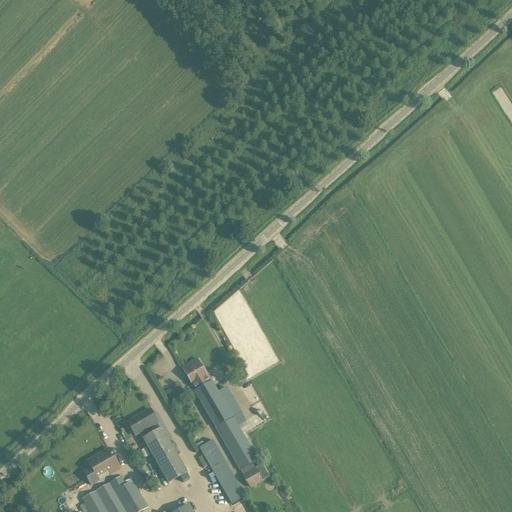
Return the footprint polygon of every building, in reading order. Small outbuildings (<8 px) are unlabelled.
[(212,386),(211,385),(212,383),(210,380),(208,379),(199,363),(184,372),(193,387),(194,387),(197,391),(195,392),(240,471),(257,462),(214,386),(212,386)] [(144,440),(148,447),(146,448),(150,455),(152,454),(169,484),(180,478),(186,474),(187,473),(151,410),(128,423),(135,436),(151,427),(155,434),(144,440)] [(243,494),(214,442),(201,449),(230,501),(235,498),(238,503),(246,498),(243,494)] [(121,469),(109,449),(87,462),(91,468),(83,472),(91,486),(99,481),(96,474),(106,468),(110,475),(121,469)] [(271,476),(265,467),(256,472),(255,469),(243,475),(250,489),(262,482),(262,481),(271,476)] [(186,474),(180,478),(183,483),(190,479),(186,474)] [(126,486),(120,477),(82,500),(89,511),(142,511),(148,509),(133,482),(126,486)] [(55,484),(61,497),(68,493),(62,481),(55,484)]
